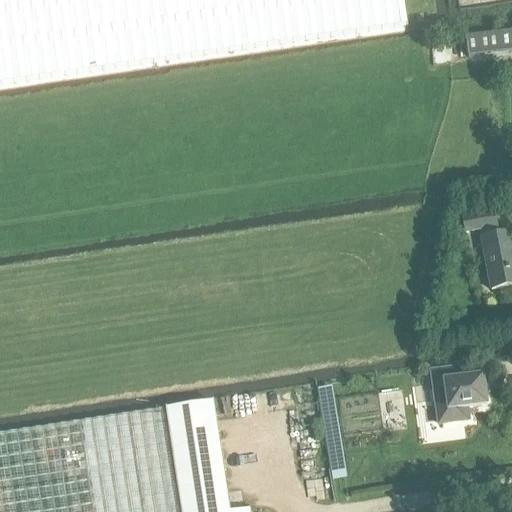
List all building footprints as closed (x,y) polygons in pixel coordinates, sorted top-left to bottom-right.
[(403,0),(0,0),(0,84),(407,25),(403,0)] [(511,51),(511,32),(466,38),(468,57),(511,51)] [(496,227),(493,214),(461,221),(464,234),(496,227)] [(511,287),(511,236),(511,232),(480,238),(491,292),(511,287)] [(433,373),(440,425),(470,421),(468,409),(488,406),(484,378),(464,381),(463,369),(433,373)] [(0,511),(249,511),(241,511),(229,511),(214,404),(0,436),(0,511)]
